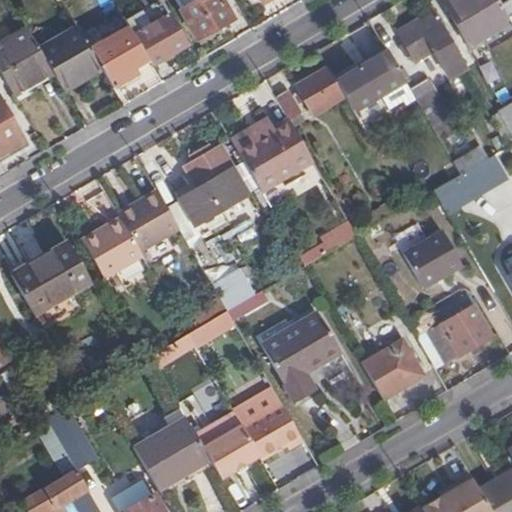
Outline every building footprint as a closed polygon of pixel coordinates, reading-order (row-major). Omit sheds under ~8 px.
[(135,34),(169,14),(161,0),(160,0),(127,20),(135,34)] [(224,0),(193,0),(185,5),(181,8),(198,37),(233,17),(224,0)] [(511,23),(497,0),(444,0),(442,1),(469,48),(511,23)] [(466,67),(434,12),(399,35),(414,63),(432,53),(448,78),(466,67)] [(135,34),(153,63),(187,43),(169,14),(135,34)] [(57,75),(64,87),(101,65),(78,26),(41,49),(52,68),(57,75)] [(0,45),(0,70),(14,95),(30,87),(27,81),(52,68),(41,49),(29,29),(0,45)] [(406,80),(387,49),(336,79),(346,96),(354,109),(379,94),(406,80)] [(101,65),(114,86),(137,72),(124,50),(101,65)] [(336,79),(329,66),(297,85),(314,114),(346,96),(336,79)] [(27,81),(30,87),(32,89),(57,75),(52,68),(27,81)] [(415,96),(406,80),(379,94),(388,109),(403,101),(406,104),(416,99),(415,96)] [(416,99),(438,136),(455,126),(432,87),(415,96),(416,99)] [(289,89),(277,97),(288,116),(290,119),(301,111),(289,89)] [(0,154),(26,140),(0,97),(0,154)] [(511,103),(495,114),(504,131),(511,126),(511,103)] [(252,130),(232,141),(260,188),(312,157),(290,119),(288,116),(256,135),(252,130)] [(460,174),(486,159),(476,142),(450,157),(460,174)] [(195,161),(213,150),(209,144),(191,155),(195,161)] [(199,186),(179,198),(199,232),(226,216),(222,208),(249,192),(221,145),(213,150),(195,161),(186,166),(195,180),(199,186)] [(175,191),(179,198),(199,186),(195,180),(175,191)] [(180,229),(157,189),(131,203),(135,212),(122,218),(140,251),(180,229)] [(398,211),(409,204),(404,196),(395,202),(398,211)] [(398,211),(395,202),(366,217),(372,226),(398,211)] [(131,203),(118,211),(122,218),(135,212),(131,203)] [(372,226),(366,217),(362,221),(366,229),(372,226)] [(122,218),(81,240),(105,279),(144,257),(140,251),(122,218)] [(418,222),(388,238),(397,253),(426,237),(418,222)] [(358,234),(352,223),(323,241),(329,251),(338,246),(358,234)] [(425,290),(463,267),(442,232),(404,255),(425,290)] [(67,244),(28,267),(50,304),(74,291),(89,282),(67,244)] [(226,310),(254,293),(235,263),(208,281),(226,310)] [(50,304),(28,267),(13,276),(34,313),(50,304)] [(261,290),(228,311),(234,321),(268,301),(261,290)] [(74,291),(50,304),(54,312),(78,298),(74,291)] [(50,304),(34,313),(39,321),(54,312),(50,304)] [(427,334),(445,365),(493,338),(474,307),(464,313),(460,307),(455,310),(459,316),(427,334)] [(304,375),(341,353),(319,315),(293,330),(287,320),(256,339),(295,404),(314,393),(304,375)] [(407,320),(436,370),(445,365),(427,334),(416,315),(407,320)] [(211,320),(160,349),(167,363),(219,334),(211,320)] [(0,364),(11,358),(0,338),(0,364)] [(362,361),(384,398),(424,375),(402,338),(362,361)] [(70,384),(37,402),(45,417),(68,404),(78,398),(70,384)] [(241,426),(282,403),(273,388),(233,411),(241,426)] [(259,456),(262,460),(286,446),(289,449),(304,441),(282,403),(241,426),(259,456)] [(53,431),(76,469),(99,456),(68,404),(45,417),(53,431)] [(162,419),(167,427),(185,417),(180,408),(162,419)] [(53,431),(45,417),(38,422),(46,435),(53,431)] [(135,446),(160,489),(209,460),(203,448),(185,417),(167,427),(135,446)] [(209,460),(221,478),(235,470),(244,465),(259,456),(241,426),(203,448),(209,460)] [(244,465),(235,470),(238,474),(248,468),(244,465)] [(511,511),(511,467),(479,486),(493,511),(511,511)] [(101,511),(76,469),(22,500),(29,511),(47,511),(53,508),(62,504),(75,497),(83,511),(101,511)] [(493,511),(479,486),(471,473),(453,482),(457,488),(441,496),(420,508),(422,511),(493,511)] [(457,488),(453,482),(438,491),(441,496),(457,488)] [(114,500),(121,511),(123,511),(149,497),(141,484),(114,500)] [(149,497),(123,511),(168,511),(157,493),(149,497)]
